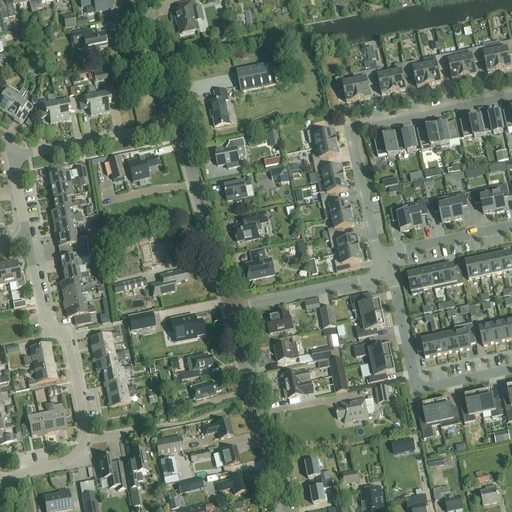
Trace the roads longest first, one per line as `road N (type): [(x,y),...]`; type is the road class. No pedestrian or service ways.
road 1 (residential): [(378,254),(352,131),(511,95)]
road 2 (residential): [(381,274),(392,276),(415,389),(511,369)]
road 3 (residential): [(85,440),(65,335),(43,317),(26,240)]
road 4 (tertiary): [(284,511),(230,306)]
road 5 (tertiary): [(230,306),(176,122)]
road 6 (residential): [(12,155),(176,122)]
road 7 (residential): [(230,306),(381,274)]
road 8 (residential): [(378,254),(511,225)]
road 9 (tertiary): [(176,122),(145,0)]
